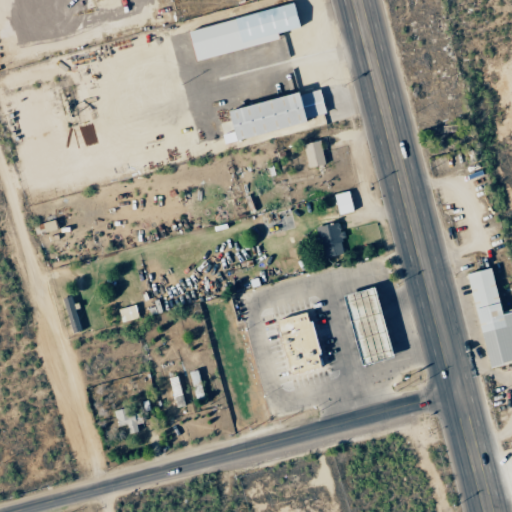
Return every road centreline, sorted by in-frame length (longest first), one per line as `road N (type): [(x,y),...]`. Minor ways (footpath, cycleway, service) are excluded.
road 1 (primary): [(488,511),(356,0)]
road 2 (secondary): [(457,392),(14,511)]
